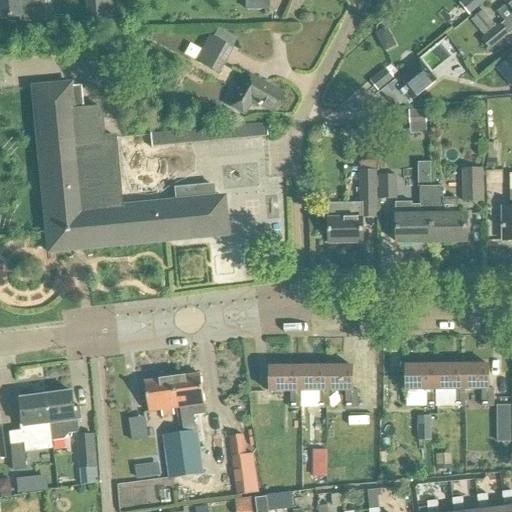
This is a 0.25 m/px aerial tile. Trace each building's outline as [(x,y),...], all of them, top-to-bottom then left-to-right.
[(44,22),(42,0),(0,0),(0,20),(17,19),(18,24),(44,22)] [(84,0),(86,28),(104,27),(101,0),(84,0)] [(246,0),(246,11),(271,11),(271,0),(246,0)] [(464,0),(460,4),(470,16),(488,0),(464,0)] [(511,0),(504,0),(505,1),(508,5),(497,13),(505,23),(511,16),(511,0)] [(496,27),(483,11),(471,21),(485,36),(496,27)] [(511,16),(505,23),(502,25),(501,26),(500,25),(481,40),(490,51),(510,34),(511,32),(511,16)] [(193,62),(217,76),(232,50),(231,49),(236,41),(216,29),(211,38),(208,36),(193,62)] [(134,31),(134,39),(151,40),(151,32),(134,31)] [(511,53),(507,58),(508,60),(496,70),(511,88),(511,87),(511,53)] [(381,92),(394,109),(411,100),(412,102),(438,81),(420,59),(395,80),(396,81),(381,92)] [(370,82),(379,92),(394,79),(394,78),(399,74),(391,65),(386,69),(385,69),(370,82)] [(271,115),(282,96),(250,76),(244,76),(226,106),(243,116),(249,106),(256,110),(257,107),(271,115)] [(121,208),(114,136),(102,137),(100,109),(81,110),(79,88),(70,89),(69,85),(31,89),(47,254),(226,236),(223,199),(214,199),(213,186),(174,190),(175,203),(121,208)] [(173,92),(161,97),(169,114),(180,109),(173,92)] [(410,128),(427,127),(426,110),(409,111),(410,128)] [(265,127),(149,137),(150,147),(266,137),(265,127)] [(487,159),(487,169),(498,169),(498,159),(487,159)] [(363,245),(363,219),(378,219),(377,171),(376,171),(376,161),(361,162),(362,171),(361,171),(362,204),(328,205),(329,245),(363,245)] [(462,170),(463,203),(485,202),(485,194),(491,194),(491,185),(484,185),(484,170),(462,170)] [(503,209),(503,242),(511,242),(511,175),(511,176),(511,192),(511,209),(503,209)] [(398,200),(397,176),(379,176),(380,200),(398,200)] [(421,188),(421,207),(413,207),(413,204),(396,204),(396,219),(397,219),(397,244),(432,244),(432,188),(421,188)] [(432,244),(467,243),(467,215),(444,215),(444,205),(443,205),(442,188),(432,188),(432,244)] [(489,366),(462,367),(462,391),(465,391),(482,391),(482,407),(495,407),(494,390),(490,390),(489,366)] [(434,391),(434,367),(406,367),(406,392),(427,391),(427,408),(438,408),(438,391),(434,391)] [(462,391),(462,367),(434,367),(434,391),(438,391),(455,391),(455,407),(466,407),(465,391),(462,391)] [(298,368),(270,369),(270,393),(291,393),(291,409),(302,409),(302,393),(298,393),(298,368)] [(325,393),(325,368),(298,368),(298,393),(302,393),(318,393),(319,409),(330,409),(329,393),(325,393)] [(353,368),(325,368),(325,393),(329,393),(346,392),(346,409),(359,409),(358,391),(354,391),(353,368)] [(201,376),(173,380),(178,410),(181,410),(182,415),(192,414),(193,417),(206,416),(205,406),(201,376)] [(173,380),(145,383),(150,414),(162,412),(163,418),(175,416),(174,411),(178,410),(173,380)] [(73,393),(47,397),(50,425),(52,442),(65,440),(69,435),(80,433),(78,420),(76,420),(73,393)] [(22,428),(24,443),(11,444),(13,472),(27,471),(26,452),(40,450),(37,427),(50,425),(47,397),(21,400),(25,427),(22,428)] [(258,407),(258,427),(271,426),(271,406),(258,407)] [(511,407),(497,407),(497,419),(511,419),(511,407)] [(133,415),(134,436),(148,435),(147,414),(133,415)] [(204,474),(198,433),(163,438),(169,479),(204,474)] [(260,493),(254,455),(247,456),(244,435),(229,438),(236,483),(235,483),(237,497),(260,493)] [(97,468),(94,436),(77,437),(80,470),(97,468)] [(450,454),(436,455),(438,472),(451,471),(450,454)] [(137,480),(148,478),(147,465),(135,467),(137,480)] [(53,476),(43,478),(44,488),(55,487),(53,476)] [(0,494),(12,493),(10,480),(0,481),(0,494)] [(508,511),(511,511),(511,491),(502,493),(504,509),(508,508),(508,511)] [(340,495),(331,496),(333,510),(342,509),(340,495)] [(508,511),(508,508),(504,509),(489,511),(487,495),(477,496),(479,511),(483,511),(508,511)] [(256,511),(268,511),(266,498),(255,499),(256,511)] [(483,511),(479,511),(478,511),(463,511),(462,498),(453,499),(454,511),(483,511)] [(438,511),(437,501),(427,503),(428,508),(418,509),(418,511),(438,511)]
